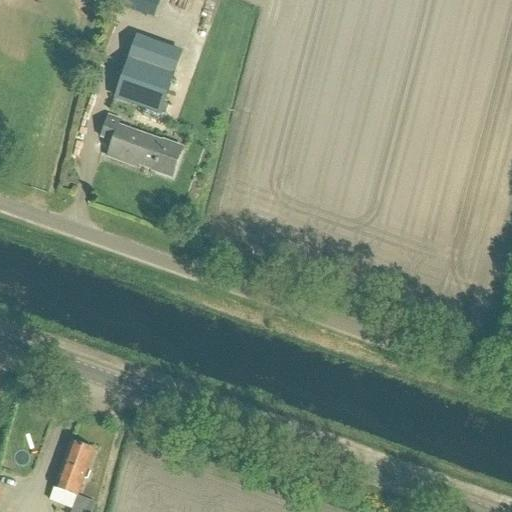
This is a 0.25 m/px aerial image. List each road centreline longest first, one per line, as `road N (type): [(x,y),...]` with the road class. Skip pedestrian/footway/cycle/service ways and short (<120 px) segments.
road 1 (unclassified): [(511,387),(0,205)]
road 2 (tertiary): [(481,511),(0,341)]
